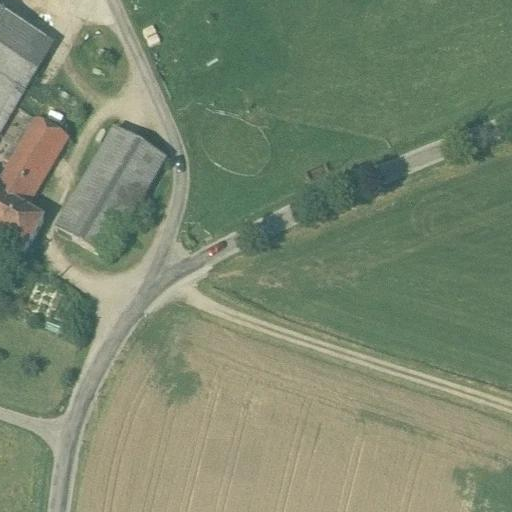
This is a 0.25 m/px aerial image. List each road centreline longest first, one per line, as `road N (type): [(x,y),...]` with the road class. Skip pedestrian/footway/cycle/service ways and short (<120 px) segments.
road 1 (unclassified): [(165,278),(224,242),(371,176),(511,124)]
road 2 (residential): [(165,278),(187,148),(115,0)]
road 3 (unclassified): [(60,511),(70,440),(105,352),(165,278)]
